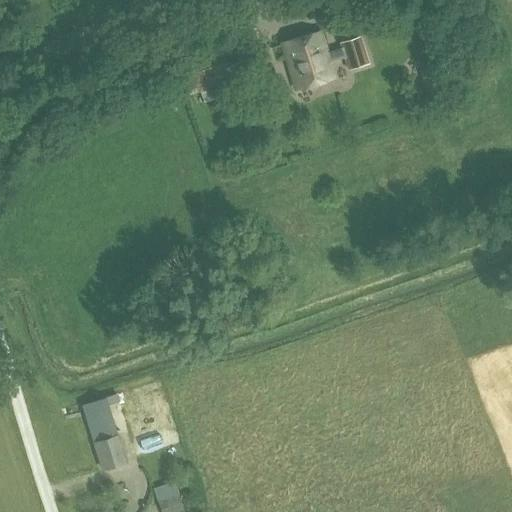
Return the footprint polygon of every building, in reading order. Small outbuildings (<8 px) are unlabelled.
[(340,45),(325,48),(321,32),(282,44),(296,89),(334,78),(328,57),(344,52),(349,72),(373,64),(363,29),(337,38),(340,45)] [(384,36),(400,79),(419,73),(403,29),(384,36)] [(181,71),(187,90),(227,78),(222,59),(181,71)] [(82,407),(93,442),(115,435),(108,410),(105,400),(82,407)] [(118,415),(134,458),(154,451),(138,408),(118,415)] [(120,434),(115,435),(93,442),(101,471),(129,462),(120,434)] [(171,511),(182,509),(177,495),(155,502),(158,511),(171,511)]
